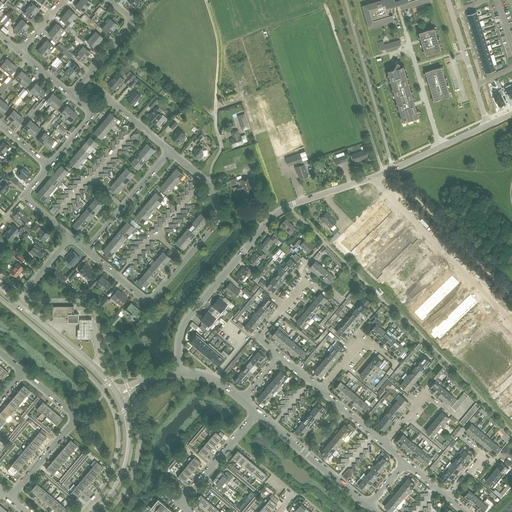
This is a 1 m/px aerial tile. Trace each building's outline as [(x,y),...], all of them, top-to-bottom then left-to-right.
[(79,0),(75,6),(82,12),(91,2),(90,2),(91,0),(79,0)] [(380,0),(362,5),(363,7),(369,28),(387,22),(390,21),(394,20),(396,20),(394,14),(394,9),(394,7),(394,6),(396,6),(399,5),(401,10),(411,6),(432,0),(431,0),(398,0),(397,0),(395,1),(394,0),(380,0)] [(4,4),(11,10),(13,8),(6,2),(4,4)] [(32,2),(27,7),(35,14),(39,9),(32,2)] [(15,5),(13,8),(20,13),(22,11),(15,5)] [(96,15),(102,8),(99,6),(94,13),(96,15)] [(31,19),(35,14),(27,7),(23,12),(31,19)] [(20,13),(13,8),(11,10),(18,16),(20,13)] [(102,8),(96,15),(98,18),(104,10),(102,8)] [(69,9),(64,14),(72,20),(76,15),(69,9)] [(84,13),(82,16),(89,22),(91,19),(84,13)] [(61,18),(60,19),(68,25),(72,20),(64,14),(62,16),(62,15),(60,18),(61,18)] [(8,16),(2,23),(4,25),(10,18),(8,16)] [(80,18),(87,24),(89,22),(82,16),(80,18)] [(111,17),(106,23),(113,30),(117,25),(116,23),(117,21),(118,20),(117,19),(114,16),(112,19),(111,17)] [(21,19),(17,24),(25,30),(29,25),(21,19)] [(91,19),(89,22),(96,28),(98,25),(91,19)] [(14,21),(12,23),(15,26),(13,29),(15,31),(14,32),(14,34),(15,35),(18,35),(18,33),(21,35),(25,30),(17,24),(14,21)] [(94,30),(96,28),(89,22),(87,24),(94,30)] [(56,23),(52,28),(60,35),(64,30),(56,23)] [(113,30),(106,23),(101,29),(109,35),(113,30)] [(434,27),(419,32),(421,39),(422,43),(425,54),(441,50),(434,27)] [(52,28),(48,33),(55,40),(57,41),(62,36),(60,35),(52,28)] [(70,31),(76,36),(79,34),(72,28),(70,31)] [(74,39),(76,36),(70,31),(67,33),(74,39)] [(95,31),(91,36),(99,43),(103,38),(95,31)] [(79,34),(76,36),(83,42),(85,40),(79,34)] [(83,42),(76,36),(74,39),(81,45),(83,42)] [(99,43),(91,36),(87,41),(94,48),(99,43)] [(46,40),(42,45),(49,51),(54,46),(46,40)] [(378,42),(380,50),(385,49),(386,52),(397,49),(396,46),(401,44),(400,40),(384,44),(383,41),(378,42)] [(59,43),(57,45),(64,51),(66,48),(59,43)] [(45,56),(49,51),(42,45),(38,50),(45,56)] [(55,48),(62,53),(64,51),(57,45),(55,48)] [(79,51),(86,57),(90,52),(83,46),(79,51)] [(66,48),(64,51),(71,57),(73,54),(66,48)] [(77,53),(74,56),(82,62),(86,57),(79,51),(77,49),(75,51),(77,53)] [(64,51),(62,53),(69,59),(71,57),(64,51)] [(53,66),(59,59),(57,57),(51,64),(53,66)] [(5,70),(12,62),(7,58),(0,66),(5,70)] [(59,59),(53,66),(56,68),(62,61),(59,59)] [(12,62),(5,70),(10,74),(17,67),(12,62)] [(69,67),(76,74),(80,69),(73,62),(69,67)] [(401,115),(402,117),(403,121),(405,121),(407,121),(407,120),(413,119),(415,118),(418,117),(417,114),(418,114),(417,112),(416,110),(403,66),(398,67),(400,64),(397,62),(395,66),(396,68),(388,71),(401,115)] [(65,65),(63,67),(67,70),(64,72),(72,79),(76,74),(69,67),(65,65)] [(441,66),(425,71),(428,81),(429,85),(434,101),(450,96),(441,66)] [(15,78),(20,83),(26,75),(21,71),(15,78)] [(128,76),(127,77),(131,81),(136,76),(131,72),(128,76)] [(117,73),(108,83),(115,89),(124,79),(117,73)] [(26,75),(20,83),(25,87),(31,79),(26,75)] [(5,85),(11,78),(9,76),(3,83),(5,85)] [(5,85),(8,87),(13,80),(11,78),(5,85)] [(30,91),(34,95),(41,87),(36,83),(31,88),(29,91),(30,91)] [(35,98),(36,96),(39,99),(46,91),(41,87),(34,95),(33,97),(35,98)] [(17,95),(20,97),(26,90),(23,88),(17,95)] [(499,91),(493,93),(495,97),(494,98),(496,102),(497,102),(499,106),(505,103),(501,96),(504,94),(501,89),(498,90),(499,91)] [(22,99),(28,92),(26,90),(20,97),(22,99)] [(127,100),(133,105),(141,96),(134,90),(131,94),(132,94),(127,99),(127,100)] [(46,101),(51,105),(57,97),(52,93),(46,101)] [(12,102),(14,104),(20,97),(17,95),(12,102)] [(22,99),(20,97),(14,104),(17,106),(22,99)] [(57,97),(51,105),(56,109),(62,101),(57,97)] [(149,105),(152,108),(158,100),(155,98),(149,105)] [(32,107),(35,109),(40,103),(38,100),(32,107)] [(9,106),(4,102),(0,105),(0,111),(2,113),(9,106)] [(37,112),(37,111),(38,110),(43,105),(40,103),(35,109),(37,112)] [(63,115),(60,118),(63,120),(65,117),(72,109),(67,105),(60,113),(63,115)] [(26,114),(29,116),(35,109),(32,107),(26,114)] [(156,107),(148,117),(155,124),(156,123),(157,124),(156,124),(159,126),(164,120),(165,119),(162,116),(161,115),(157,112),(159,110),(156,107)] [(37,112),(35,109),(29,116),(31,118),(37,112)] [(72,109),(65,117),(70,121),(77,114),(72,109)] [(12,122),(18,114),(13,110),(7,117),(12,122)] [(111,112),(107,117),(114,124),(118,119),(111,112)] [(49,122),(55,115),(52,113),(47,120),(49,122)] [(23,118),(18,114),(12,122),(17,126),(23,118)] [(55,115),(49,122),(51,124),(57,117),(55,115)] [(114,124),(107,117),(102,122),(110,129),(114,124)] [(169,125),(173,129),(177,123),(173,119),(169,125)] [(28,132),(35,124),(30,120),(23,127),(28,132)] [(41,127),(43,129),(49,122),(47,120),(41,127)] [(49,122),(43,129),(46,131),(51,124),(49,122)] [(102,122),(98,127),(106,134),(110,129),(102,122)] [(40,128),(35,124),(28,132),(33,136),(40,128)] [(57,127),(64,133),(66,130),(59,124),(57,127)] [(64,133),(57,127),(55,129),(62,135),(64,133)] [(102,138),(106,134),(98,127),(94,132),(102,138)] [(186,138),(184,136),(185,134),(178,128),(176,132),(172,138),(178,143),(180,140),(183,142),(186,139),(186,138)] [(200,131),(195,136),(200,140),(205,135),(200,131)] [(234,138),(230,139),(233,147),(243,143),(241,136),(239,136),(238,131),(232,133),(234,138)] [(44,132),(38,140),(43,144),(49,136),(51,134),(49,132),(47,135),(44,132)] [(49,136),(43,144),(48,148),(48,149),(50,147),(52,150),(57,145),(53,142),(54,140),(52,138),(54,136),(51,134),(49,136)] [(90,136),(86,141),(94,148),(98,143),(90,136)] [(3,141),(0,145),(0,154),(1,156),(2,155),(9,146),(3,141)] [(86,141),(82,146),(90,153),(94,148),(86,141)] [(143,148),(151,155),(155,150),(151,147),(147,143),(143,148)] [(82,146),(78,151),(86,158),(90,153),(82,146)] [(151,155),(143,148),(139,153),(147,159),(151,155)] [(207,150),(203,150),(203,149),(202,148),(194,149),(194,157),(195,158),(203,157),(203,156),(208,156),(208,155),(208,151),(207,150)] [(352,154),(353,156),(352,157),(353,161),(355,162),(368,157),(365,150),(352,154)] [(78,151),(74,156),(82,162),(86,158),(78,151)] [(305,151),(285,158),(288,166),(298,162),(302,161),(303,164),(304,164),(309,163),(308,159),(307,159),(305,151)] [(139,153),(135,158),(142,164),(147,159),(139,153)] [(336,165),(348,161),(346,155),(334,159),(336,165)] [(74,156),(70,161),(78,167),(82,162),(74,156)] [(0,157),(0,162),(2,164),(5,166),(9,161),(5,158),(3,160),(0,157)] [(135,158),(131,163),(138,169),(142,164),(135,158)] [(303,164),(295,167),(297,172),(298,172),(300,179),(301,179),(300,178),(307,176),(308,177),(304,164),(303,164)] [(61,165),(57,170),(65,177),(69,172),(68,171),(68,170),(70,168),(67,166),(65,168),(61,165)] [(127,167),(123,172),(130,179),(134,174),(127,167)] [(25,178),(26,179),(30,173),(23,168),(18,170),(17,175),(16,175),(21,179),(25,177),(26,178),(25,178)] [(176,168),(172,173),(180,179),(184,174),(176,168)] [(57,170),(53,175),(61,181),(65,177),(57,170)] [(123,172),(118,177),(126,184),(130,179),(123,172)] [(172,173),(168,178),(176,184),(180,179),(172,173)] [(53,175),(49,180),(56,186),(58,188),(62,183),(61,181),(53,175)] [(118,177),(114,182),(122,188),(126,184),(118,177)] [(238,182),(239,186),(237,187),(238,190),(243,188),(245,194),(253,192),(252,186),(250,177),(240,180),(241,181),(238,182)] [(168,178),(164,182),(172,189),(176,184),(168,178)] [(0,192),(2,194),(9,186),(2,180),(0,182),(0,192)] [(49,180),(45,184),(52,191),(56,186),(49,180)] [(112,188),(110,191),(114,194),(116,192),(118,193),(122,188),(114,182),(110,187),(112,188)] [(164,182),(160,187),(168,194),(172,189),(164,182)] [(45,184),(41,189),(48,196),(52,191),(45,184)] [(41,189),(36,194),(44,201),(46,202),(50,197),(41,189)] [(156,192),(152,197),(160,203),(164,198),(156,192)] [(361,192),(356,197),(362,204),(360,206),(364,210),(366,208),(364,206),(370,200),(361,192)] [(97,196),(93,201),(101,207),(105,202),(97,196)] [(346,196),(341,202),(344,206),(346,208),(349,211),(353,207),(355,209),(359,205),(354,200),(352,202),(346,196)] [(152,197),(148,202),(156,208),(160,203),(152,197)] [(93,201),(89,206),(97,212),(101,207),(93,201)] [(148,202),(144,207),(151,213),(156,208),(148,202)] [(384,205),(379,209),(386,216),(390,212),(384,205)] [(89,206),(85,210),(93,217),(97,212),(89,206)] [(144,207),(140,211),(147,218),(151,213),(144,207)] [(19,209),(14,216),(23,224),(28,218),(22,213),(23,212),(19,209)] [(379,210),(376,213),(382,219),(386,216),(379,209),(379,210)] [(81,215),(89,222),(93,217),(85,210),(81,215)] [(140,211),(135,216),(143,223),(147,218),(140,211)] [(327,212),(321,218),(322,219),(321,220),(321,221),(322,222),(323,222),(324,222),(330,228),(328,229),(331,232),(333,231),(337,227),(334,224),(336,222),(332,217),(331,218),(329,216),(330,215),(327,212)] [(79,213),(75,218),(77,220),(85,227),(89,222),(81,215),(79,213)] [(201,213),(196,218),(204,225),(208,220),(201,213)] [(376,213),(373,216),(379,223),(382,219),(376,213)] [(373,216),(369,220),(375,226),(379,223),(373,216)] [(196,218),(192,223),(200,229),(204,225),(196,218)] [(280,226),(290,234),(295,229),(293,226),(293,225),(286,219),(280,226)] [(77,220),(73,225),(81,232),(85,227),(77,220)] [(369,220),(366,223),(372,229),(375,226),(369,220)] [(127,221),(123,226),(131,233),(133,234),(137,229),(135,228),(129,223),(127,221)] [(192,223),(188,228),(196,234),(200,229),(192,223)] [(366,223),(362,226),(368,233),(372,229),(366,223)] [(18,231),(17,230),(18,228),(13,224),(10,229),(9,228),(4,234),(11,240),(17,233),(18,231)] [(23,228),(29,234),(32,231),(25,225),(22,228),(23,228)] [(38,226),(34,231),(39,235),(38,237),(37,239),(39,241),(41,239),(43,241),(46,238),(46,237),(49,234),(45,231),(38,226)] [(123,226),(119,231),(127,238),(131,233),(123,226)] [(362,226),(359,230),(365,236),(368,233),(362,226)] [(188,228),(184,232),(192,239),(196,234),(188,228)] [(22,233),(20,236),(19,237),(20,237),(23,240),(29,234),(25,231),(25,230),(22,233)] [(359,230),(355,233),(362,239),(365,236),(359,230)] [(408,230),(404,235),(412,243),(416,239),(408,230)] [(119,231),(115,236),(123,242),(127,238),(119,231)] [(184,232),(180,237),(188,244),(192,239),(184,232)] [(355,233),(352,236),(358,243),(362,239),(355,233)] [(269,236),(262,245),(264,247),(262,249),(268,254),(270,251),(268,250),(275,242),(276,243),(278,240),(280,238),(275,234),(274,236),(273,236),(271,238),(269,236)] [(404,235),(400,238),(407,244),(410,241),(412,243),(404,235)] [(115,236),(111,241),(119,247),(123,242),(115,236)] [(347,237),(346,238),(355,246),(358,243),(352,236),(349,240),(347,237)] [(180,237),(176,242),(184,249),(188,244),(180,237)] [(297,243),(300,240),(297,237),(292,244),(295,246),(298,243),(297,243)] [(346,238),(342,242),(350,250),(355,246),(346,238)] [(400,238),(397,241),(403,248),(407,244),(400,238)] [(33,246),(28,252),(34,257),(33,257),(35,259),(35,258),(37,259),(42,253),(39,251),(41,248),(43,246),(35,239),(33,242),(35,243),(33,246)] [(300,240),(297,243),(298,243),(300,245),(308,252),(314,245),(310,242),(305,239),(303,242),(300,240)] [(111,241),(107,245),(115,252),(119,247),(111,241)] [(397,241),(394,245),(400,251),(403,248),(397,241)] [(107,245),(103,250),(106,253),(104,256),(108,260),(111,257),(115,252),(107,245)] [(394,245),(390,248),(396,254),(400,251),(394,245)] [(390,248),(387,251),(393,258),(396,254),(390,248)] [(426,248),(421,252),(429,261),(434,257),(426,248)] [(72,250),(65,258),(74,265),(80,258),(72,250)] [(163,251),(159,256),(167,263),(171,258),(163,251)] [(249,261),(255,266),(262,257),(264,258),(266,255),(261,251),(258,253),(256,251),(253,255),(254,255),(249,261)] [(387,251),(383,255),(389,261),(393,258),(387,251)] [(418,256),(417,256),(426,264),(429,261),(421,252),(421,253),(422,253),(418,257),(418,256)] [(15,257),(20,262),(24,258),(19,253),(15,257)] [(290,258),(286,262),(293,268),(297,263),(301,258),(296,254),(294,256),(292,254),(290,257),(290,258)] [(383,255),(380,258),(386,264),(389,261),(383,255)] [(159,256),(155,261),(163,267),(167,263),(159,256)] [(417,256),(414,260),(422,268),(426,264),(417,256)] [(380,258),(376,261),(382,268),(386,264),(380,258)] [(315,260),(309,267),(311,269),(310,270),(313,272),(314,271),(314,272),(320,264),(315,260)] [(415,260),(411,264),(418,272),(422,268),(414,260),(415,260)] [(155,261),(151,266),(159,272),(163,267),(155,261)] [(376,261),(373,265),(381,273),(379,271),(382,268),(376,261)] [(282,267),(289,273),(293,268),(286,262),(282,267)] [(17,263),(10,271),(16,277),(23,268),(17,263)] [(89,267),(86,263),(78,272),(82,274),(83,273),(88,277),(87,278),(88,280),(92,275),(90,274),(93,271),(89,267)] [(325,269),(320,264),(314,272),(319,276),(325,269)] [(411,264),(407,268),(415,275),(418,272),(411,264)] [(373,265),(368,269),(377,277),(381,273),(373,265)] [(151,266),(147,270),(155,277),(159,272),(151,266)] [(243,267),(236,276),(242,281),(249,272),(250,273),(252,271),(247,267),(245,269),(243,267)] [(289,273),(282,267),(278,272),(285,278),(289,273)] [(403,270),(411,279),(415,275),(407,268),(408,268),(405,272),(403,270)] [(330,273),(325,269),(319,276),(324,280),(330,273)] [(56,270),(53,274),(63,282),(66,279),(56,270)] [(68,278),(72,280),(78,273),(75,270),(68,278)] [(147,270),(143,275),(151,282),(155,277),(147,270)] [(403,270),(399,274),(407,282),(411,279),(403,270)] [(278,272),(274,277),(281,283),(283,281),(284,282),(286,279),(285,278),(278,272)] [(330,273),(324,280),(329,284),(334,277),(330,273)] [(400,275),(396,278),(404,286),(407,282),(399,274),(400,275)] [(137,279),(134,282),(141,288),(144,285),(146,287),(151,282),(143,275),(139,280),(137,279)] [(452,275),(447,279),(455,287),(459,283),(452,275)] [(102,276),(97,282),(107,290),(112,284),(102,276)] [(274,277),(270,281),(277,287),(281,283),(274,277)] [(392,281),(400,289),(404,286),(396,278),(393,282),(392,281)] [(447,279),(444,283),(451,291),(455,287),(447,279)] [(273,292),(277,287),(270,281),(266,286),(273,292)] [(392,281),(387,285),(396,294),(400,289),(392,281)] [(225,289),(235,297),(240,291),(230,283),(225,289)] [(444,283),(440,287),(448,294),(451,291),(444,283)] [(242,291),(250,297),(252,294),(245,287),(242,291)] [(440,287),(436,290),(444,298),(448,294),(440,287)] [(111,297),(121,305),(127,297),(118,289),(111,297)] [(436,290),(433,294),(440,301),(444,298),(436,290)] [(321,293),(317,298),(324,304),(328,299),(321,293)] [(433,294),(429,297),(437,305),(440,301),(433,294)] [(470,294),(466,298),(473,306),(478,302),(470,294)] [(100,303),(104,307),(110,300),(106,296),(100,303)] [(219,297),(216,301),(226,310),(232,303),(225,297),(223,300),(219,297)] [(361,303),(357,308),(364,314),(368,309),(366,307),(371,302),(365,297),(360,302),(361,303)] [(429,297),(426,301),(433,308),(437,305),(429,297)] [(269,298),(265,303),(271,309),(275,304),(269,298)] [(317,298),(313,303),(320,308),(324,304),(317,298)] [(466,298),(462,302),(470,310),(473,306),(466,298)] [(216,301),(212,306),(215,308),(213,311),(220,317),(226,310),(216,301)] [(426,301),(422,304),(429,312),(433,308),(426,301)] [(462,302),(459,306),(466,313),(470,310),(462,302)] [(126,309),(124,311),(128,315),(127,316),(131,319),(132,318),(135,320),(142,312),(131,303),(126,309)] [(267,314),(271,309),(264,303),(260,308),(267,314)] [(313,303),(309,307),(315,313),(320,308),(313,303)] [(422,304),(418,308),(426,316),(427,316),(426,315),(429,312),(422,304)] [(53,306),(53,316),(68,316),(68,322),(79,322),(79,314),(74,314),(74,306),(53,306)] [(459,306),(455,309),(462,317),(466,313),(459,306)] [(309,307),(305,312),(311,318),(315,313),(309,307)] [(260,308),(256,312),(263,318),(267,314),(260,308)] [(357,308),(353,312),(360,318),(364,314),(357,308)] [(418,308),(414,312),(422,321),(426,316),(418,308)] [(455,309),(451,313),(459,320),(462,317),(455,309)] [(208,311),(204,315),(214,324),(220,317),(213,311),(211,313),(208,311)] [(256,312),(252,317),(259,323),(263,318),(256,312)] [(305,312),(300,317),(307,323),(311,318),(305,312)] [(353,312),(349,317),(356,323),(360,318),(353,312)] [(451,313),(448,316),(455,324),(459,320),(451,313)] [(111,322),(114,325),(121,317),(117,315),(111,322)] [(204,315),(200,320),(203,322),(203,323),(201,325),(207,330),(208,331),(208,330),(210,328),(214,324),(204,315)] [(444,320),(451,327),(455,324),(448,316),(447,316),(448,317),(445,321),(444,320)] [(252,317),(248,322),(255,328),(259,323),(252,317)] [(300,317),(296,322),(303,328),(307,323),(300,317)] [(349,317),(345,322),(352,328),(356,323),(349,317)] [(375,319),(369,326),(372,328),(370,331),(375,335),(381,328),(383,325),(375,319)] [(444,320),(440,323),(448,331),(451,327),(444,320)] [(496,320),(491,325),(500,333),(504,329),(496,320)] [(248,322),(244,327),(251,333),(255,328),(248,322)] [(345,322),(341,327),(348,333),(352,328),(345,322)] [(436,326),(444,334),(448,331),(440,323),(437,327),(436,326)] [(491,325),(488,328),(495,336),(494,335),(498,332),(499,333),(500,333),(491,325)] [(278,329),(272,336),(276,340),(284,330),(285,330),(280,326),(278,329)] [(433,332),(430,334),(435,338),(437,336),(440,339),(444,334),(436,326),(431,330),(433,332)] [(341,327),(337,331),(344,337),(348,333),(341,327)] [(381,328),(375,335),(380,339),(385,332),(381,328)] [(488,328),(484,332),(491,339),(495,336),(488,328)] [(385,332),(380,339),(384,343),(390,336),(392,333),(387,329),(385,332)] [(284,330),(276,340),(281,344),(287,337),(289,334),(284,330)] [(192,340),(190,342),(194,345),(202,336),(196,332),(194,335),(192,333),(191,339),(192,340)] [(484,332),(480,335),(488,343),(487,342),(491,339),(484,332)] [(480,335),(477,339),(484,346),(488,343),(480,335)] [(202,336),(194,345),(198,349),(206,340),(202,336)] [(390,336),(384,343),(389,347),(395,340),(390,336)] [(287,337),(281,344),(286,348),(292,341),(287,337)] [(477,339),(473,342),(480,350),(484,346),(477,339)] [(206,340),(198,349),(202,352),(210,343),(209,343),(208,345),(204,342),(206,340)] [(400,344),(395,340),(389,347),(394,351),(400,344)] [(292,341),(286,348),(291,352),(297,345),(292,341)] [(473,342),(469,346),(477,354),(480,350),(473,342)] [(210,343),(202,352),(206,355),(214,346),(210,343)] [(338,343),(334,347),(341,353),(345,349),(338,343)] [(404,348),(400,344),(394,351),(399,355),(403,350),(406,352),(408,349),(406,346),(404,348)] [(297,345),(291,352),(296,356),(301,349),(297,345)] [(214,346),(206,355),(210,359),(217,349),(214,346)] [(469,346),(466,350),(473,357),(477,354),(469,346)] [(334,347),(330,352),(337,358),(341,353),(334,347)] [(511,351),(508,347),(501,354),(510,363),(511,360),(511,356),(510,354),(511,351)] [(217,349),(210,359),(214,362),(221,353),(217,349)] [(259,351),(254,356),(261,362),(265,357),(263,355),(265,352),(261,349),(259,351)] [(301,349),(296,356),(300,360),(306,353),(301,349)] [(466,350),(462,353),(469,361),(473,357),(466,350)] [(221,353),(214,362),(218,365),(225,357),(225,356),(227,354),(224,351),(222,353),(221,353)] [(330,352),(326,357),(333,363),(337,358),(330,352)] [(462,353),(458,357),(465,365),(469,361),(462,353)] [(496,357),(493,359),(499,365),(501,363),(505,367),(510,363),(501,354),(497,358),(496,357)] [(254,356),(250,361),(257,367),(261,362),(254,356)] [(376,356),(372,360),(379,366),(382,369),(388,361),(385,359),(383,362),(381,360),(377,356),(376,356)] [(420,361),(427,367),(431,362),(424,356),(420,361)] [(326,357),(322,362),(329,368),(333,363),(326,357)] [(488,367),(487,367),(496,376),(501,371),(496,367),(499,365),(493,359),(492,358),(490,361),(493,364),(489,368),(488,367)] [(372,360),(368,365),(377,373),(382,369),(379,366),(372,360)] [(250,361),(246,365),(253,371),(257,367),(250,361)] [(414,364),(416,366),(423,372),(427,367),(420,361),(418,363),(416,361),(414,364)] [(322,362),(318,366),(325,372),(329,368),(322,362)] [(246,365),(242,370),(249,376),(253,371),(246,365)] [(368,365),(364,370),(373,378),(377,373),(368,365)] [(318,366),(314,371),(321,377),(325,372),(318,366)] [(423,372),(416,366),(412,370),(419,376),(423,372)] [(481,368),(478,371),(485,378),(488,376),(492,380),(496,376),(487,367),(483,371),(481,368)] [(8,372),(3,368),(0,371),(0,376),(2,379),(8,372)] [(242,370),(238,375),(245,381),(249,376),(242,370)] [(281,370),(277,375),(284,381),(288,376),(281,370)] [(364,370),(359,375),(366,381),(367,380),(370,382),(373,378),(364,370)] [(419,376),(412,370),(408,375),(415,381),(419,376)] [(481,373),(473,380),(482,389),(487,384),(483,380),(485,378),(478,371),(481,373)] [(238,375),(234,380),(241,386),(245,381),(238,375)] [(277,375),(273,380),(280,386),(284,381),(277,375)] [(415,381),(408,375),(404,380),(411,386),(415,381)] [(436,380),(429,388),(434,392),(440,385),(442,382),(438,378),(436,380)] [(273,380),(269,385),(276,390),(280,386),(273,380)] [(388,385),(390,387),(392,384),(387,380),(381,387),(384,389),(388,385)] [(411,386),(404,380),(400,385),(407,391),(411,386)] [(340,381),(334,388),(339,392),(345,385),(340,381)] [(23,385),(19,390),(26,396),(30,391),(23,385)] [(269,385),(265,389),(272,395),(276,390),(269,385)] [(345,385),(339,392),(344,396),(350,390),(345,385)] [(445,389),(440,385),(434,392),(439,396),(445,389)] [(265,389),(261,394),(268,400),(272,395),(265,389)] [(445,389),(439,396),(443,400),(449,393),(445,389)] [(26,396),(19,390),(15,395),(22,400),(26,396)] [(350,390),(344,396),(349,400),(355,394),(350,390)] [(454,397),(449,393),(443,400),(448,404),(454,397)] [(261,394),(257,399),(264,405),(268,400),(261,394)] [(355,394),(349,400),(353,405),(359,398),(355,394)] [(15,395),(11,400),(18,405),(22,400),(15,395)] [(408,402),(406,400),(401,396),(397,401),(404,406),(408,402)] [(359,398),(353,405),(358,409),(364,402),(359,398)] [(14,410),(18,405),(11,400),(7,405),(14,410)] [(42,412),(48,406),(43,401),(37,408),(42,412)] [(400,411),(404,406),(397,401),(393,405),(400,411)] [(319,402),(315,407),(322,413),(326,408),(325,408),(321,404),(319,402)] [(364,402),(358,409),(363,413),(369,406),(364,402)] [(505,403),(500,408),(509,417),(511,414),(511,405),(510,408),(505,403)] [(7,405),(3,409),(9,415),(14,410),(7,405)] [(396,416),(400,411),(393,405),(389,410),(392,412),(396,416)] [(52,410),(48,406),(42,412),(47,416),(52,410)] [(315,407),(311,412),(318,418),(322,413),(315,407)] [(9,415),(3,409),(0,412),(0,415),(5,420),(9,415)] [(57,414),(52,410),(47,416),(52,421),(57,414)] [(392,421),(396,416),(392,412),(389,410),(385,415),(392,421)] [(442,411),(438,416),(445,422),(449,417),(442,411)] [(311,412),(307,417),(314,422),(318,418),(311,412)] [(57,414),(52,421),(56,425),(62,418),(57,414)] [(385,415),(381,420),(388,426),(392,421),(385,415)] [(441,427),(445,422),(438,416),(434,421),(441,427)] [(307,417),(303,421),(310,427),(314,422),(307,417)] [(381,420),(377,424),(384,430),(388,426),(381,420)] [(303,421),(299,426),(306,432),(310,427),(303,421)] [(434,421),(430,426),(437,432),(441,427),(434,421)] [(345,424),(341,429),(348,435),(349,436),(355,429),(348,423),(346,425),(345,424)] [(465,430),(470,434),(476,427),(471,423),(465,430)] [(295,431),(293,433),(297,436),(299,434),(302,437),(306,432),(299,426),(295,431)] [(437,432),(430,426),(426,430),(433,436),(437,432)] [(470,434),(475,438),(481,431),(476,427),(470,434)] [(341,429),(337,434),(344,440),(348,435),(341,429)] [(39,431),(35,436),(42,442),(46,437),(39,431)] [(216,431),(211,436),(218,442),(222,437),(219,434),(216,431)] [(475,438),(480,442),(486,435),(481,431),(475,438)] [(337,434),(333,438),(340,444),(344,440),(337,434)] [(401,445),(407,438),(403,434),(397,441),(401,445)] [(490,439),(486,435),(480,442),(484,446),(490,439)] [(38,447),(42,442),(35,436),(31,441),(38,447)] [(211,436),(207,441),(214,447),(218,442),(211,436)] [(333,438),(329,443),(335,449),(340,444),(333,438)] [(412,442),(407,438),(401,445),(406,449),(412,442)] [(66,444),(73,450),(77,445),(70,439),(66,444)] [(489,450),(495,443),(490,439),(484,446),(489,450)] [(38,447),(31,441),(27,446),(34,451),(38,447)] [(207,441),(203,446),(210,452),(214,447),(207,441)] [(406,449),(411,453),(417,446),(412,442),(406,449)] [(329,443),(325,448),(331,454),(335,449),(329,443)] [(500,447),(495,443),(489,450),(494,454),(496,452),(497,454),(502,449),(500,447)] [(66,444),(62,449),(69,455),(73,450),(66,444)] [(27,446),(23,451),(30,456),(34,451),(27,446)] [(203,446),(199,451),(206,457),(210,452),(203,446)] [(422,450),(417,446),(411,453),(416,457),(422,450)] [(460,454),(468,460),(471,455),(471,456),(472,455),(469,453),(471,451),(466,447),(464,450),(463,452),(461,450),(459,453),(461,454),(460,454)] [(511,451),(509,449),(507,447),(503,451),(511,458),(511,451)] [(325,448),(321,453),(324,455),(322,457),(325,460),(327,458),(327,459),(331,454),(325,448)] [(58,454),(65,460),(69,455),(62,449),(58,454)] [(238,450),(232,457),(237,461),(243,455),(238,450)] [(416,457),(421,461),(426,454),(422,450),(416,457)] [(30,456),(23,451),(19,455),(26,461),(30,456)] [(382,452),(376,459),(378,461),(385,467),(390,462),(387,460),(390,458),(382,452)] [(58,454),(54,459),(60,465),(65,460),(58,454)] [(426,454),(421,461),(425,465),(431,458),(426,454)] [(464,465),(468,460),(460,454),(457,459),(464,465)] [(19,455),(15,460),(22,466),(26,461),(19,455)] [(243,455),(237,461),(242,465),(248,459),(243,455)] [(194,457),(190,462),(197,467),(201,462),(194,457)] [(56,469),(60,465),(54,459),(50,464),(56,469)] [(248,459),(242,465),(247,469),(253,463),(248,459)] [(457,459),(453,464),(460,469),(464,465),(457,459)] [(11,465),(18,471),(22,466),(15,460),(11,465)] [(378,461),(374,466),(381,472),(385,467),(378,461)] [(96,462),(92,467),(99,472),(103,467),(96,462)] [(190,462),(186,466),(193,472),(197,467),(190,462)] [(497,467),(504,472),(508,468),(501,462),(497,467)] [(253,463),(247,469),(252,473),(257,467),(253,463)] [(56,469),(50,464),(45,469),(52,474),(56,469)] [(456,474),(460,469),(453,464),(449,468),(456,474)] [(13,476),(18,471),(11,465),(7,470),(13,476)] [(186,466),(182,471),(189,477),(193,472),(186,466)] [(374,466),(370,470),(377,476),(381,472),(374,466)] [(92,467),(88,471),(95,477),(99,472),(92,467)] [(257,467),(252,473),(256,477),(262,471),(257,467)] [(504,472),(497,467),(493,471),(500,477),(504,472)] [(449,468),(445,473),(452,479),(453,477),(454,478),(456,475),(455,475),(456,474),(449,468)] [(370,470),(366,475),(373,481),(377,476),(370,470)] [(95,477),(88,471),(84,476),(91,482),(95,477)] [(182,471),(178,476),(185,482),(189,477),(182,471)] [(226,471),(224,474),(221,471),(217,476),(224,482),(227,479),(229,481),(233,477),(226,471)] [(262,471),(256,477),(261,482),(267,475),(262,471)] [(489,476),(496,482),(500,477),(493,471),(489,476)] [(452,479),(445,473),(440,478),(447,484),(452,479)] [(366,475),(362,480),(369,486),(373,481),(366,475)] [(84,476),(80,481),(87,487),(91,482),(84,476)] [(217,476),(212,481),(216,484),(216,485),(214,488),(219,493),(223,495),(227,490),(224,488),(221,486),(224,482),(217,476)] [(496,482),(489,476),(485,481),(492,487),(496,482)] [(408,478),(404,483),(411,489),(415,484),(408,478)] [(362,480),(358,485),(365,491),(369,486),(362,480)] [(80,481),(76,486),(83,491),(87,487),(80,481)] [(36,494),(41,488),(36,483),(31,490),(36,494)] [(404,483),(400,487),(407,493),(411,489),(404,483)] [(78,496),(83,491),(76,486),(72,491),(78,496)] [(400,487),(396,492),(403,498),(407,493),(400,487)] [(36,494),(40,498),(46,492),(41,488),(36,494)] [(467,501),(473,494),(469,490),(463,497),(467,501)] [(40,498),(45,502),(51,496),(46,492),(40,498)] [(396,492),(392,497),(399,503),(403,498),(396,492)] [(270,499),(266,504),(273,509),(277,504),(276,503),(279,500),(273,495),(271,494),(269,497),(270,499)] [(478,498),(473,494),(467,501),(472,505),(478,498)] [(201,495),(195,501),(200,505),(206,499),(201,495)] [(45,502),(50,506),(56,500),(51,496),(45,502)] [(392,497),(388,502),(395,507),(399,503),(392,497)] [(483,502),(478,498),(472,505),(477,509),(483,502)] [(151,502),(146,507),(151,511),(152,511),(154,510),(155,510),(161,502),(158,499),(153,504),(151,502)] [(206,499),(200,505),(205,510),(210,503),(206,499)] [(50,506),(55,511),(61,504),(56,500),(50,506)] [(484,500),(483,502),(477,509),(480,511),(482,511),(484,511),(485,511),(491,506),(484,500)] [(161,502),(155,510),(156,511),(158,511),(165,505),(161,502)] [(388,502),(384,506),(390,511),(391,511),(395,507),(388,502)] [(210,503),(205,510),(207,511),(210,511),(215,507),(210,503)]
